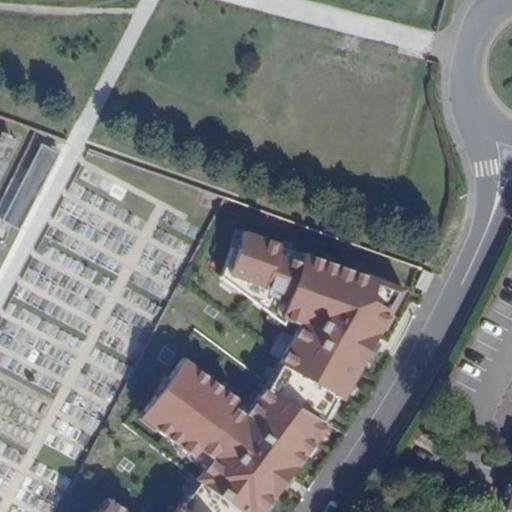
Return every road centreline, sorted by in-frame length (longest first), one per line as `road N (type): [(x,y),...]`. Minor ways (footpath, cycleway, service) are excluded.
road 1 (residential): [(325,511),(394,417),(511,155)]
road 2 (residential): [(503,0),(482,9),(463,52),(463,108),(511,137)]
